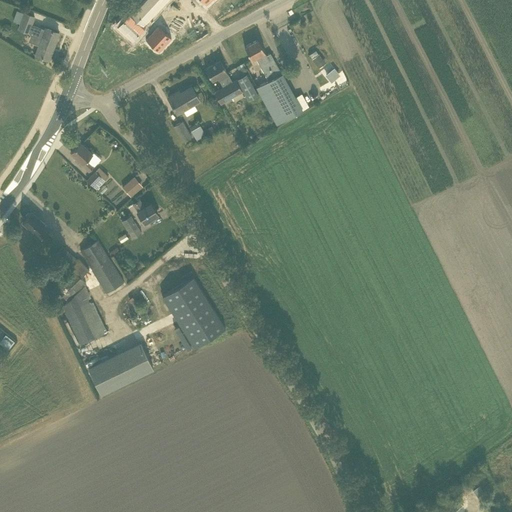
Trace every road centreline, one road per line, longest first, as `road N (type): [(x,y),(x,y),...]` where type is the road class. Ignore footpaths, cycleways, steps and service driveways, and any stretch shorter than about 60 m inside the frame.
road 1 (unclassified): [(356,511),(314,421),(147,155),(97,104)]
road 2 (unclassified): [(97,104),(287,0)]
road 3 (secondary): [(0,210),(67,91)]
